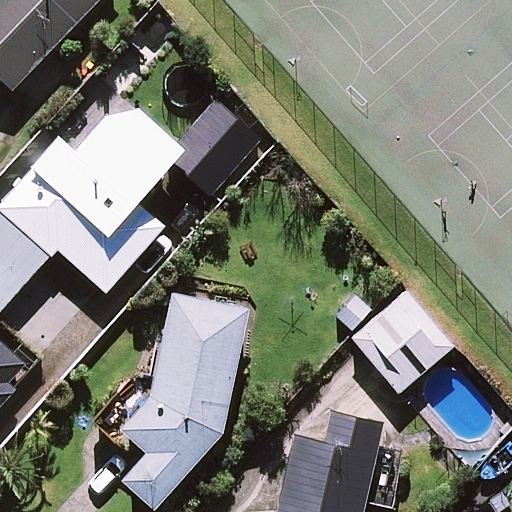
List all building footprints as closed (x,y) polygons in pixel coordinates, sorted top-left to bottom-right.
[(0,0),(0,81),(11,91),(93,0),(0,0)] [(203,0),(335,150),(507,0),(203,0)] [(258,139),(214,100),(165,156),(209,195),(258,139)] [(161,227),(63,138),(0,206),(0,307),(55,247),(104,291),(161,227)] [(246,309),(170,292),(147,389),(120,428),(144,450),(119,479),(152,507),(217,431),(246,309)] [(450,345),(403,292),(350,339),(397,392),(450,345)] [(0,400),(28,369),(0,343),(0,400)] [(357,511),(379,422),(327,409),(320,439),(291,432),(271,511),(357,511)]
